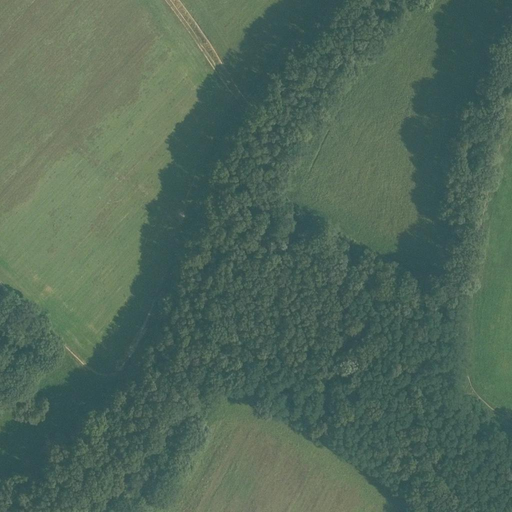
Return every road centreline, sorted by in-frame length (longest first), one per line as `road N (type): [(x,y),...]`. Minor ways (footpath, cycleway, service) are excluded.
road 1 (track): [(190,212),(139,361),(107,390),(66,352)]
road 2 (track): [(236,112),(324,0)]
